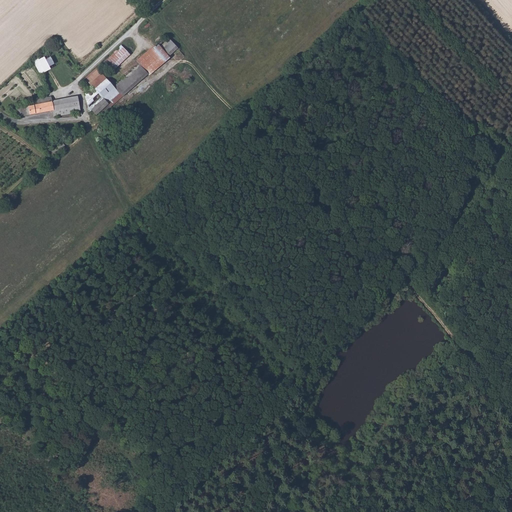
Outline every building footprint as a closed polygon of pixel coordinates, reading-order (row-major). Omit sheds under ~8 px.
[(153,47),(115,84),(96,65),(85,75),(97,87),(92,93),(88,89),(81,96),(85,100),(92,108),(98,103),(103,109),(114,98),(119,102),(159,65),(163,70),(187,47),(178,37),(185,30),(178,22),(170,29),(167,25),(148,42),(153,47)] [(119,45),(101,62),(110,72),(128,54),(119,45)] [(37,73),(53,66),(47,54),(32,62),(37,73)] [(50,93),(48,93),(41,94),(42,100),(45,100),(46,107),(51,106),(56,105),(55,96),(51,97),(50,93)] [(76,93),(66,95),(68,104),(77,103),(76,93)] [(41,94),(35,95),(37,108),(46,107),(45,100),(42,100),(41,94)] [(35,95),(30,96),(30,98),(28,98),(27,98),(26,99),(26,100),(26,102),(22,103),(23,106),(27,106),(28,109),(37,108),(35,95)] [(60,95),(55,96),(56,105),(51,106),(52,110),(52,113),(65,111),(65,105),(62,105),(60,95)] [(77,103),(68,104),(66,95),(60,95),(62,105),(65,105),(65,111),(78,109),(77,103)] [(55,148),(49,153),(53,157),(58,152),(55,148)] [(49,153),(38,163),(42,168),(53,157),(49,153)]
